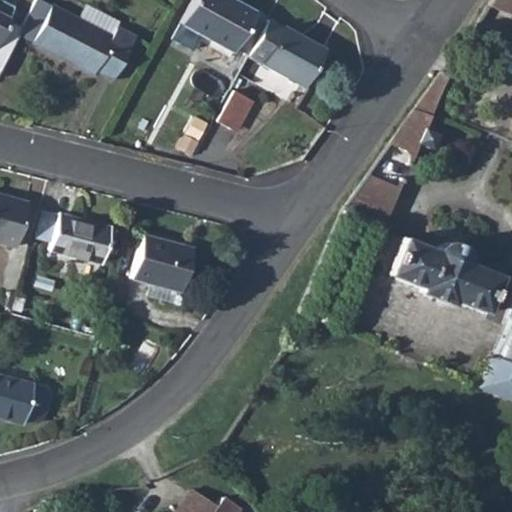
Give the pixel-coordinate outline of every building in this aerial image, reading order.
[(0,0),(0,35),(15,7),(0,0)] [(45,0),(35,0),(18,33),(32,40),(51,3),(45,0)] [(232,0),(193,0),(180,24),(232,53),(255,13),(232,0)] [(511,0),(491,0),(486,7),(511,17),(511,0)] [(86,2),(78,18),(112,35),(118,23),(120,19),(86,2)] [(112,35),(78,18),(51,3),(32,40),(93,72),(97,63),(116,73),(137,33),(118,23),(112,35)] [(266,19),(245,57),(303,88),(324,51),(266,19)] [(439,74),(389,144),(412,152),(417,142),(432,148),(437,134),(423,128),(446,101),(456,90),(441,75),(439,74)] [(215,120),(229,128),(246,98),(231,90),(215,120)] [(384,223),(402,187),(367,170),(350,207),(384,223)] [(0,196),(0,244),(10,247),(22,203),(0,196)] [(53,213),(44,250),(98,264),(107,228),(53,213)] [(137,234),(125,278),(176,291),(187,247),(137,234)] [(402,238),(387,273),(418,286),(416,291),(448,303),(450,299),(484,312),(498,276),(472,265),(472,260),(470,252),(466,245),(461,240),(455,238),(446,237),(440,237),(432,241),(425,247),(402,238)] [(511,299),(476,385),(511,399),(511,299)] [(0,420),(18,426),(20,420),(29,386),(29,384),(0,376),(0,420)] [(29,386),(20,420),(33,424),(39,421),(46,396),(43,390),(29,386)] [(232,511),(237,506),(222,497),(216,506),(191,489),(175,511),(232,511)]
